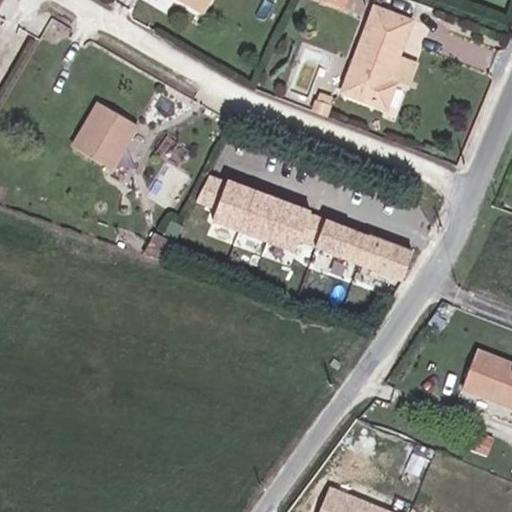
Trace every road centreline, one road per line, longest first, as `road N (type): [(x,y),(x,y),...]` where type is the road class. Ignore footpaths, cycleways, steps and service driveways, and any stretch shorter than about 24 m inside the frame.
road 1 (residential): [(476,200),(434,168),(223,87),(63,0)]
road 2 (unclassified): [(476,200),(268,511)]
